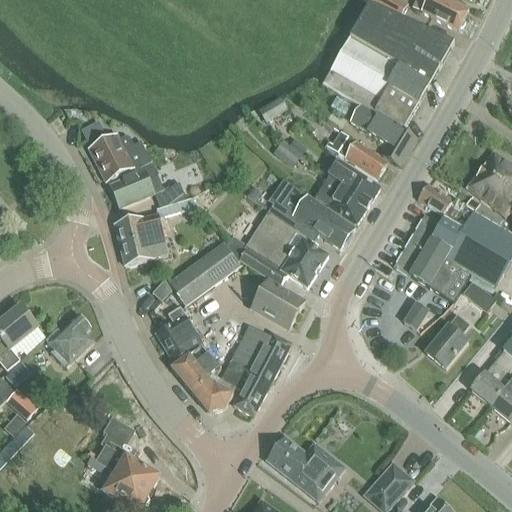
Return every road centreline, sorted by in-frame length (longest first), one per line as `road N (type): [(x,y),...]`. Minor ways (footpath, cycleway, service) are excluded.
road 1 (tertiary): [(330,360),(344,289),(508,0)]
road 2 (unclassified): [(238,477),(173,416),(138,367),(111,293),(76,260)]
road 3 (tertiary): [(511,497),(396,402),(330,360)]
road 4 (unclassified): [(76,260),(84,201),(70,161),(0,98)]
road 5 (tertiary): [(238,477),(330,360)]
